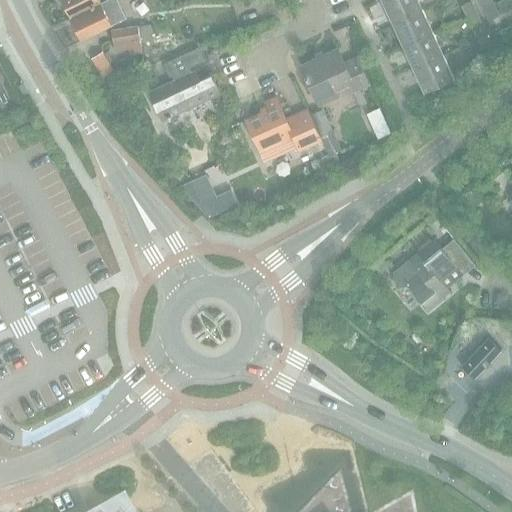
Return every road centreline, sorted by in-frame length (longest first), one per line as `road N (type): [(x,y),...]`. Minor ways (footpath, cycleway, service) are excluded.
road 1 (secondary): [(325,234),(511,85)]
road 2 (secondary): [(96,138),(175,300)]
road 3 (secondary): [(201,284),(96,138)]
road 4 (secondary): [(96,138),(16,0)]
road 5 (secondary): [(240,364),(385,422)]
road 6 (secondary): [(385,422),(256,338)]
road 7 (secondary): [(511,488),(465,456),(385,422)]
road 8 (unclassified): [(73,447),(192,370)]
road 9 (unclassified): [(170,349),(112,399),(73,447)]
road 10 (residential): [(234,60),(321,24),(310,0)]
